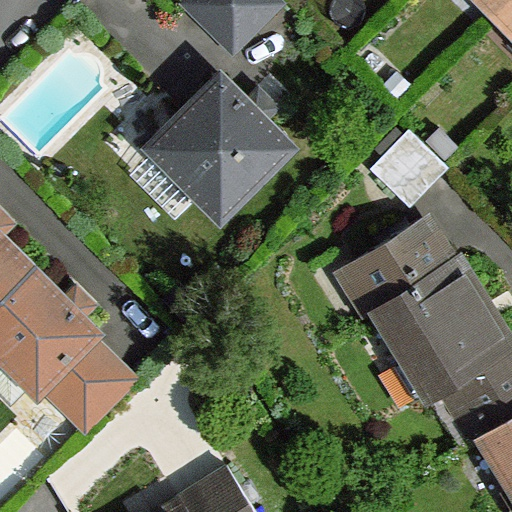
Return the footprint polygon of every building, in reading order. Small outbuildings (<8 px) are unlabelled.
[(279,0),(187,0),(181,7),(233,60),(287,7),(279,0)] [(511,0),(469,0),(511,43),(511,0)] [(226,67),(146,145),(224,225),(304,146),(226,67)] [(511,326),(440,212),(346,271),(460,449),(475,440),(511,498),(511,326)] [(0,356),(81,436),(137,379),(102,344),(113,332),(0,219),(0,356)] [(248,511),(220,467),(149,511),(248,511)]
